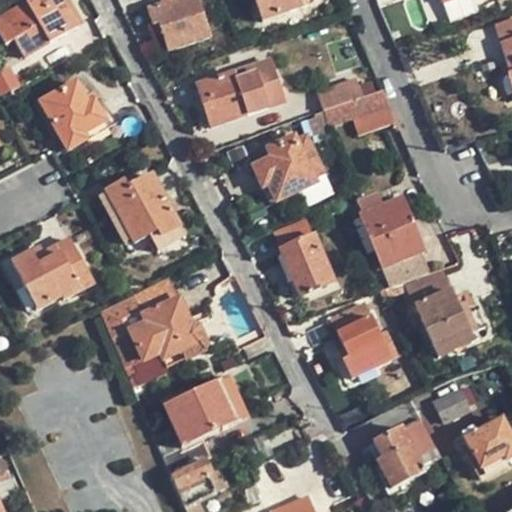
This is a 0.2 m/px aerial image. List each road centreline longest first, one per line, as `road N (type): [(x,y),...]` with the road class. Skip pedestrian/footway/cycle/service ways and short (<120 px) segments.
road 1 (residential): [(107,0),(354,470)]
road 2 (residential): [(362,0),(426,151),(462,197)]
